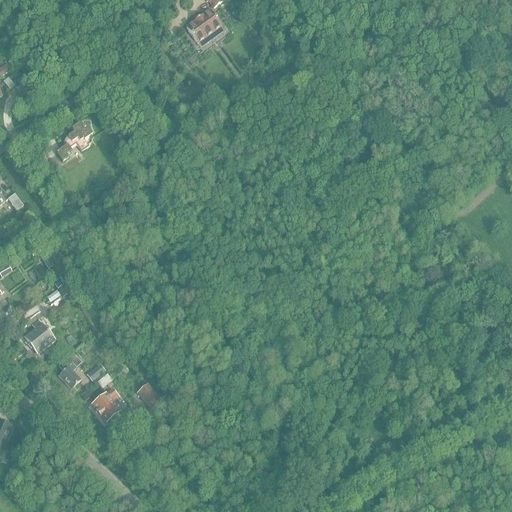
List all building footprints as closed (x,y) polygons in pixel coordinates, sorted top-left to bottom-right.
[(206,0),(214,9),(223,3),(220,0),(206,0)] [(198,45),(222,27),(210,11),(204,16),(204,15),(192,24),(186,29),(198,45)] [(8,63),(12,69),(16,65),(12,60),(8,63)] [(0,70),(0,76),(1,77),(11,71),(7,65),(0,70)] [(64,146),(64,147),(65,147),(56,153),(63,162),(68,158),(67,155),(72,152),(70,149),(76,145),(81,153),(92,146),(87,139),(92,135),(85,125),(82,128),(79,124),(72,129),(74,133),(66,139),(65,139),(64,140),(64,141),(64,142),(63,144),(64,145),(64,146)] [(8,200),(17,212),(23,207),(14,195),(8,200)] [(58,290),(64,286),(61,280),(54,284),(58,290)] [(64,286),(58,290),(63,298),(69,294),(64,286)] [(47,298),(50,304),(60,297),(56,291),(47,298)] [(24,339),(37,356),(54,343),(38,322),(32,327),(35,331),(24,339)] [(84,365),(91,373),(105,362),(97,354),(84,365)] [(58,378),(70,391),(81,382),(73,373),(76,370),(73,367),(75,366),(73,363),(58,378)] [(88,377),(92,383),(102,375),(98,370),(88,377)] [(148,385),(136,394),(150,411),(164,401),(148,385)] [(91,407),(105,424),(119,413),(110,401),(116,396),(112,391),(91,407)] [(0,423),(0,451),(1,452),(5,442),(7,443),(10,435),(9,435),(12,428),(0,423)]
